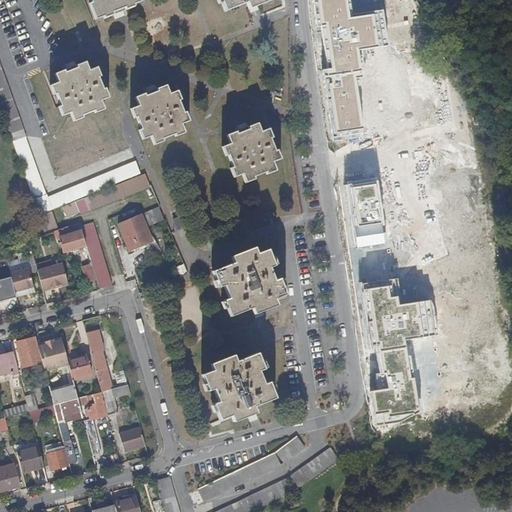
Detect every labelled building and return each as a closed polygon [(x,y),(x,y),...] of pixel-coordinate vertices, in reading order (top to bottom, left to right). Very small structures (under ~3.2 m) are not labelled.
[(89,0),(90,3),(88,4),(93,16),(100,14),(101,16),(111,13),(109,10),(122,5),(123,8),(132,4),(131,2),(136,0),(89,0)] [(219,0),(224,11),(245,2),(246,5),(258,0),(219,0)] [(414,33),(427,27),(425,23),(413,0),(393,0),(397,6),(394,8),(396,12),(391,14),(399,28),(409,23),(414,33)] [(99,78),(93,63),(86,66),(85,64),(75,68),(76,70),(64,75),(64,73),(55,77),(55,78),(48,82),(47,81),(46,81),(53,96),(56,95),(60,106),(58,107),(64,121),(71,118),(72,120),(81,116),(80,114),(92,109),(93,112),(102,108),(101,106),(109,103),(103,88),(101,89),(96,79),(99,78)] [(0,113),(10,141),(23,136),(0,70),(0,113)] [(156,91),(157,93),(145,98),(144,96),(135,99),(135,101),(128,104),(134,119),(137,118),(140,128),(139,129),(144,144),(151,141),(151,143),(161,139),(161,137),(172,133),(173,134),(182,130),(182,129),(190,125),(184,110),(181,112),(177,102),(180,101),(173,85),(166,88),(165,87),(156,91)] [(482,410),(436,92),(360,103),(403,401),(417,399),(419,414),(443,411),(444,415),(482,410)] [(243,179),(244,181),(252,177),(252,176),(264,170),(265,172),(274,168),(274,166),(281,163),(275,148),(273,149),(269,139),(271,138),(265,123),(248,130),(249,131),(236,136),(236,135),(226,139),(243,179)] [(349,135),(341,136),(344,155),(352,154),(349,135)] [(23,136),(10,141),(37,216),(49,211),(61,206),(73,201),(139,174),(134,162),(46,198),(23,136)] [(226,139),(219,142),(225,157),(227,156),(232,166),(230,167),(236,182),(243,179),(226,139)] [(149,186),(144,174),(74,203),(73,201),(61,206),(66,216),(77,212),(79,215),(149,186)] [(144,228),(163,220),(158,208),(139,216),(144,228)] [(53,232),(56,230),(49,211),(37,216),(44,235),(53,232)] [(184,225),(180,215),(171,218),(176,229),(184,225)] [(150,241),(144,228),(139,216),(117,225),(127,250),(150,241)] [(95,280),(98,288),(111,285),(92,222),(79,226),(82,236),(85,246),(89,261),(95,280)] [(69,235),(66,227),(56,230),(53,232),(54,239),(69,235)] [(85,246),(82,236),(60,243),(63,252),(85,246)] [(224,300),(230,317),(251,308),(273,299),(283,294),(277,279),(272,281),(266,267),(271,265),(265,250),(255,254),(253,250),(231,259),(233,263),(211,272),(218,286),(223,285),(229,299),(224,300)] [(85,282),(95,280),(89,261),(80,264),(85,282)] [(41,290),(66,283),(61,263),(36,270),(41,290)] [(27,266),(8,272),(13,291),(33,285),(27,266)] [(0,301),(15,297),(13,291),(8,272),(0,274),(0,301)] [(13,291),(15,297),(35,292),(33,285),(13,291)] [(273,299),(251,308),(252,312),(275,303),(273,299)] [(78,331),(59,336),(61,341),(62,347),(63,347),(81,342),(78,331)] [(85,334),(101,392),(110,390),(100,351),(102,351),(97,331),(85,334)] [(36,344),(34,338),(14,344),(19,362),(34,358),(36,363),(41,362),(37,347),(36,344)] [(41,362),(43,371),(67,365),(66,359),(63,347),(62,347),(61,341),(37,347),(41,362)] [(16,367),(12,353),(0,355),(0,374),(11,372),(10,368),(16,367)] [(66,359),(67,365),(71,377),(88,372),(83,354),(66,359)] [(262,370),(255,354),(235,362),(233,358),(211,367),(213,371),(202,375),(209,391),(214,389),(219,402),(214,404),(220,422),(230,415),(232,420),(254,411),(252,406),(273,398),(267,383),(262,385),(257,371),(262,370)] [(127,386),(122,372),(115,373),(119,387),(127,386)] [(52,405),(76,399),(73,386),(49,393),(52,405)] [(113,398),(129,394),(127,386),(119,387),(110,390),(101,392),(107,415),(117,412),(113,398)] [(92,420),(107,416),(107,415),(101,392),(91,395),(93,404),(90,405),(91,409),(86,410),(89,421),(92,420)] [(88,404),(86,396),(76,399),(78,407),(88,404)] [(34,398),(25,400),(28,412),(37,409),(34,398)] [(76,399),(52,405),(55,415),(57,422),(81,415),(78,407),(76,399)] [(37,409),(28,412),(31,422),(38,421),(38,420),(55,415),(52,405),(37,409)] [(83,423),(92,456),(102,453),(92,420),(89,421),(83,423)] [(123,451),(145,446),(140,429),(118,435),(123,451)] [(16,453),(21,472),(43,467),(38,448),(16,453)] [(65,450),(69,464),(76,462),(73,448),(65,450)] [(46,455),(50,471),(68,467),(63,450),(46,455)] [(222,511),(248,511),(280,497),(289,492),(309,480),(322,472),(332,466),(338,461),(330,450),(288,479),(222,511)] [(0,467),(0,491),(20,487),(14,464),(0,467)] [(179,511),(172,482),(158,486),(166,511),(179,511)] [(119,511),(139,511),(136,497),(117,502),(119,511)]
